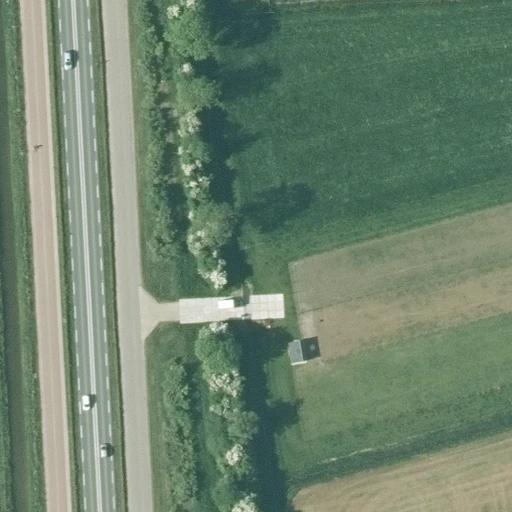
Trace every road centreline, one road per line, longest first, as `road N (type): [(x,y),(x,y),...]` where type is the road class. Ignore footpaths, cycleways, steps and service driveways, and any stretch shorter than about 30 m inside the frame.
road 1 (unclassified): [(30,0),(59,511)]
road 2 (primary): [(101,511),(72,0)]
road 3 (unclassified): [(113,0),(139,511)]
